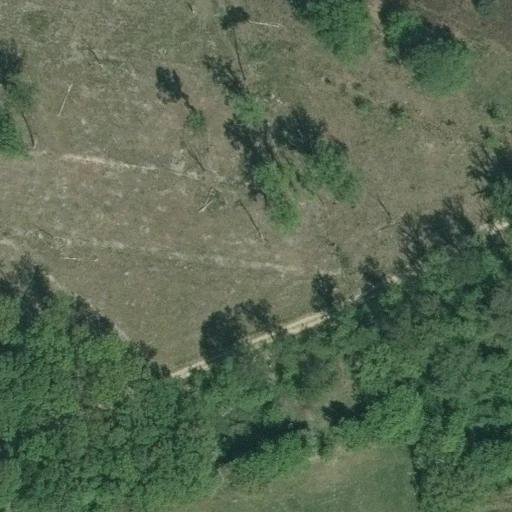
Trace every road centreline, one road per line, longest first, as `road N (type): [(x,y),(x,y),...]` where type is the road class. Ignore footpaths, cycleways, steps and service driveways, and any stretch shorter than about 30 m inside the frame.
road 1 (track): [(159,383),(341,308),(511,220)]
road 2 (track): [(0,442),(159,383)]
